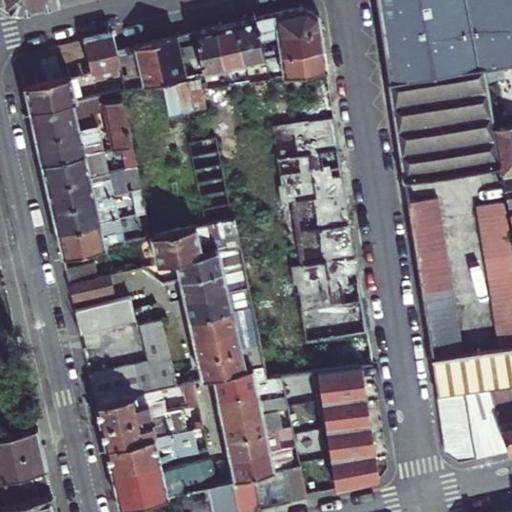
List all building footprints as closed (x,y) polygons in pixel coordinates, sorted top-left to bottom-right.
[(17,10),(56,1),(56,0),(4,0),(5,3),(17,11),(17,10)] [(511,0),(375,0),(389,84),(482,68),(511,61),(511,0)] [(305,6),(292,9),(295,25),(277,29),(278,35),(320,27),(318,14),(306,5),(305,6)] [(292,9),(256,17),(261,38),(278,35),(277,29),(295,25),(292,9)] [(236,22),(245,61),(265,57),(261,38),(256,17),(236,22)] [(217,26),(226,66),(245,61),(236,22),(217,26)] [(217,26),(197,31),(206,70),(226,66),(217,26)] [(278,35),(281,54),(323,47),(320,27),(278,35)] [(197,31),(157,40),(165,80),(206,70),(197,31)] [(111,32),(85,38),(92,71),(94,79),(99,78),(98,71),(119,66),(115,50),(111,32)] [(23,72),(25,86),(92,71),(85,38),(70,41),(75,61),(23,72)] [(157,40),(135,45),(141,70),(121,73),(123,83),(124,89),(165,80),(157,40)] [(323,47),(281,54),(284,73),(326,67),(323,47)] [(498,165),(492,128),(482,68),(389,84),(403,181),(498,165)] [(240,73),(241,80),(253,78),(252,70),(240,73)] [(25,86),(31,110),(98,95),(94,79),(92,71),(25,86)] [(121,73),(99,78),(94,79),(98,95),(119,90),(118,84),(123,83),(121,73)] [(199,75),(161,82),(167,114),(204,107),(199,75)] [(43,163),(86,153),(83,142),(102,138),(99,124),(100,124),(97,111),(101,110),(98,95),(31,110),(43,163)] [(107,143),(108,148),(133,143),(124,96),(104,101),(112,141),(107,143)] [(337,115),(271,122),(281,202),(293,201),(300,262),(293,263),(301,329),(333,326),(330,306),(343,304),(342,298),(358,296),(337,115)] [(499,174),(505,173),(511,171),(511,124),(492,128),(498,165),(499,174)] [(43,163),(47,184),(91,174),(89,164),(92,165),(107,161),(104,149),(86,153),(43,163)] [(114,193),(122,192),(117,168),(113,169),(91,174),(93,180),(109,177),(111,178),(114,193)] [(91,174),(47,184),(53,208),(97,198),(114,193),(111,178),(109,177),(93,180),(91,174)] [(53,208),(58,231),(102,221),(120,217),(116,200),(98,203),(97,198),(53,208)] [(459,356),(455,329),(453,316),(435,200),(407,205),(431,360),(459,356)] [(511,346),(511,248),(504,202),(478,207),(501,349),(511,346)] [(158,262),(177,259),(220,249),(241,244),(236,216),(212,222),(213,229),(227,226),(229,232),(209,236),(207,241),(202,242),(198,225),(152,235),(158,262)] [(58,231),(63,255),(125,241),(120,217),(102,221),(58,231)] [(177,259),(181,279),(225,270),(220,249),(177,259)] [(95,263),(66,269),(69,282),(98,276),(95,263)] [(181,279),(185,298),(229,289),(225,270),(181,279)] [(114,290),(111,273),(98,276),(69,282),(73,299),(114,290)] [(185,298),(189,319),(233,310),(252,305),(249,285),(229,289),(185,298)] [(132,300),(142,298),(140,288),(140,286),(129,289),(131,296),(132,300)] [(116,324),(136,320),(134,310),(132,300),(131,296),(111,301),(116,324)] [(111,301),(96,304),(100,328),(116,324),(111,301)] [(80,332),(100,328),(96,304),(75,309),(80,332)] [(233,310),(189,319),(194,339),(238,330),(233,310)] [(147,344),(168,340),(164,320),(143,324),(147,344)] [(194,339),(198,359),(241,349),(260,346),(256,326),(238,330),(194,339)] [(150,362),(171,357),(168,340),(147,344),(150,360),(150,362)] [(511,384),(511,346),(501,349),(481,352),(491,388),(511,384)] [(202,379),(213,377),(246,370),(241,349),(198,359),(202,379)] [(431,360),(437,398),(491,388),(481,352),(459,356),(431,360)] [(161,388),(177,385),(171,357),(150,362),(150,360),(131,365),(137,394),(161,388)] [(117,398),(137,394),(131,365),(111,369),(117,398)] [(317,372),(335,488),(378,479),(362,366),(317,372)] [(218,399),(258,391),(253,367),(246,370),(213,377),(218,399)] [(117,398),(111,369),(90,374),(96,403),(117,398)] [(101,425),(166,411),(161,388),(137,394),(117,398),(96,403),(101,425)] [(499,421),(491,388),(437,398),(445,452),(458,461),(493,453),(490,441),(504,438),(499,421)] [(218,399),(222,421),(262,412),(258,391),(218,399)] [(171,432),(166,411),(101,425),(105,446),(171,432)] [(222,421),(226,440),(266,431),(262,412),(222,421)] [(511,417),(499,421),(504,438),(507,450),(511,448),(511,417)] [(190,427),(196,451),(207,448),(206,444),(202,425),(201,419),(196,420),(197,426),(190,427)] [(46,469),(37,427),(0,435),(0,504),(25,499),(46,469)] [(226,440),(231,459),(270,450),(266,431),(226,440)] [(111,469),(160,459),(176,455),(171,432),(105,446),(111,469)] [(507,450),(504,438),(490,441),(493,453),(507,450)] [(289,446),(270,450),(273,470),(281,468),(293,465),(289,446)] [(235,478),(250,475),(273,470),(270,450),(231,459),(235,478)] [(113,480),(162,469),(161,463),(160,459),(111,469),(112,474),(113,480)] [(210,464),(209,459),(198,461),(203,485),(205,485),(215,483),(210,464)] [(182,490),(189,489),(184,464),(162,469),(113,480),(118,505),(182,490)] [(305,497),(298,464),(293,465),(281,468),(288,501),(305,497)] [(288,501),(281,468),(273,470),(250,475),(257,508),(288,501)] [(0,511),(55,511),(46,469),(25,499),(0,504),(0,511)] [(229,480),(235,511),(238,511),(257,508),(250,475),(235,478),(229,480)] [(235,511),(229,480),(224,481),(215,483),(205,485),(211,511),(235,511)] [(211,511),(205,485),(203,485),(189,489),(182,490),(187,511),(211,511)]
